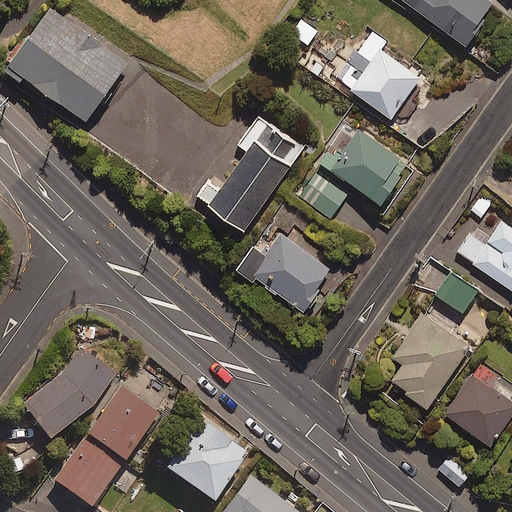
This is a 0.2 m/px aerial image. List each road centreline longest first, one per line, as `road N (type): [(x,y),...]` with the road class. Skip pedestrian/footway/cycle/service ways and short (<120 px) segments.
road 1 (residential): [(295,416),(511,104)]
road 2 (secondary): [(295,416),(87,234)]
road 3 (secondary): [(412,511),(295,416)]
road 4 (residential): [(0,353),(87,234)]
road 5 (secondary): [(87,234),(0,146)]
